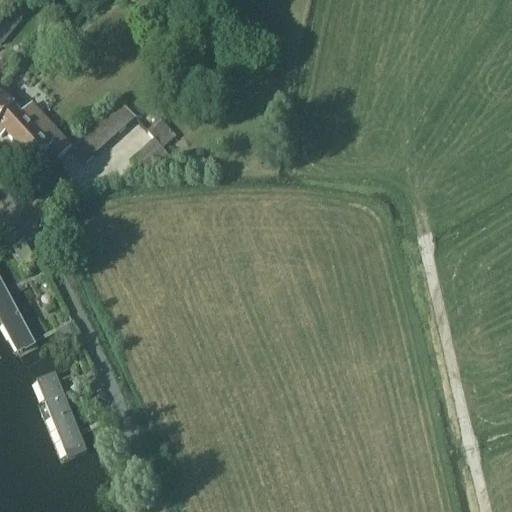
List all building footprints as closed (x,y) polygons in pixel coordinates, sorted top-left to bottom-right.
[(0,46),(0,47),(8,38),(0,31),(0,46)] [(14,106),(0,94),(0,134),(3,132),(33,164),(48,150),(59,161),(71,149),(32,106),(19,117),(12,108),(14,106)] [(119,103),(110,111),(126,128),(134,121),(119,103)] [(110,111),(102,119),(117,136),(126,128),(110,111)] [(102,119),(86,133),(101,150),(117,136),(102,119)] [(146,134),(154,142),(168,130),(160,121),(146,134)] [(176,139),(168,130),(154,142),(162,151),(176,139)] [(101,150),(86,133),(77,140),(93,157),(101,150)] [(93,157),(81,144),(77,140),(73,145),(73,154),(83,165),(93,157)] [(137,158),(130,165),(143,180),(151,173),(137,158)] [(0,324),(20,361),(41,350),(0,272),(0,324)] [(69,468),(94,458),(60,377),(37,384),(69,468)]
